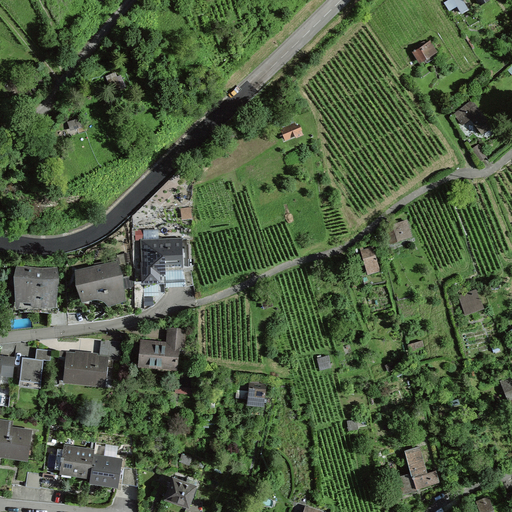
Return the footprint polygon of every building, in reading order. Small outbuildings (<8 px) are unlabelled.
[(429,46),(423,38),(411,46),(417,54),(419,53),(429,46)] [(458,118),(465,112),(479,129),(480,128),(489,121),(472,100),(454,114),(458,118)] [(300,126),(299,125),(299,124),(298,124),(297,123),(297,124),(295,124),(294,122),(280,127),(284,137),(292,134),(298,131),(297,128),(298,128),(299,127),(299,126),(300,126)] [(472,149),(480,160),(486,156),(478,145),(472,149)] [(387,224),(385,225),(390,241),(403,237),(401,230),(408,228),(405,219),(387,224)] [(182,238),(142,240),(143,281),(159,280),(159,272),(164,272),(164,276),(166,276),(165,266),(183,265),(182,238)] [(361,248),(366,266),(378,262),(373,245),(362,248),(361,248)] [(90,269),(79,272),(84,295),(105,290),(105,292),(108,291),(110,301),(123,298),(115,264),(96,268),(96,267),(90,268),(90,269)] [(42,270),(17,267),(18,306),(27,307),(49,308),(54,309),(55,278),(57,278),(57,269),(42,270)] [(187,286),(194,284),(191,270),(184,271),(187,286)] [(67,296),(67,292),(58,293),(59,308),(68,308),(67,296)] [(470,303),(473,311),(475,310),(483,307),(477,292),(474,293),(474,292),(470,293),(470,295),(463,298),(465,305),(470,303)] [(67,296),(68,308),(68,311),(83,310),(83,295),(67,296)] [(269,296),(261,298),(264,307),(266,306),(272,304),(269,296)] [(49,308),(27,307),(28,317),(32,317),(32,326),(49,325),(49,308)] [(168,343),(142,340),(140,363),(177,367),(179,345),(184,345),(185,329),(169,328),(168,343)] [(119,360),(121,341),(103,339),(102,357),(102,358),(106,358),(119,360)] [(408,342),(409,348),(424,345),(422,339),(408,342)] [(37,348),(35,358),(44,359),(50,360),(52,350),(37,348)] [(76,355),(69,354),(67,369),(64,368),(63,379),(103,383),(106,358),(102,358),(102,357),(97,356),(97,355),(76,353),(76,355)] [(15,358),(0,356),(0,368),(3,369),(2,371),(13,373),(15,358)] [(40,387),(44,359),(35,358),(23,357),(19,384),(40,387)] [(264,399),(266,384),(250,383),(249,397),(252,398),(264,399)] [(423,415),(412,418),(413,425),(420,424),(419,420),(424,419),(423,415)] [(12,423),(0,421),(0,449),(28,454),(31,432),(11,429),(12,423)] [(418,445),(405,449),(411,472),(392,477),(397,494),(417,489),(417,486),(438,481),(435,470),(426,472),(418,445)] [(94,450),(65,446),(64,457),(61,457),(61,460),(63,461),(61,470),(72,471),(72,473),(91,476),(94,455),(94,450)] [(192,457),(182,453),(179,461),(189,464),(192,457)] [(121,459),(94,455),(91,476),(90,480),(102,482),(102,479),(118,481),(121,459)] [(138,486),(136,469),(125,467),(122,484),(138,486)] [(40,488),(40,487),(42,474),(28,472),(26,486),(40,488)] [(65,476),(43,472),(42,474),(40,487),(62,490),(65,476)] [(185,483),(173,478),(166,497),(177,501),(178,503),(183,505),(186,504),(188,505),(191,497),(195,486),(193,485),(195,481),(187,478),(185,483)] [(494,511),(489,496),(479,500),(477,501),(481,511),(494,511)] [(202,511),(202,502),(191,497),(188,505),(185,511),(202,511)]
